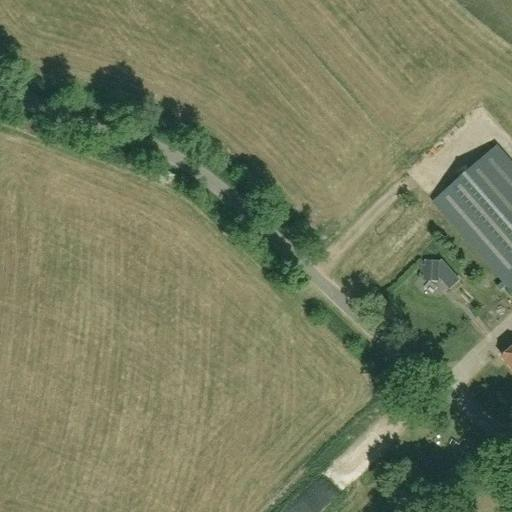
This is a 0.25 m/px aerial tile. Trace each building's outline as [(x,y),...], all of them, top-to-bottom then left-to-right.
[(508,286),(511,290),(511,164),(497,147),(434,202),(504,281),(508,286)] [(403,247),(407,234),(389,229),(385,242),(403,247)] [(425,260),(424,276),(440,277),(441,261),(425,260)] [(501,292),(508,286),(504,281),(497,287),(501,292)] [(511,350),(502,359),(511,369),(511,350)] [(284,511),(303,511),(320,494),(310,485),(284,511)]
